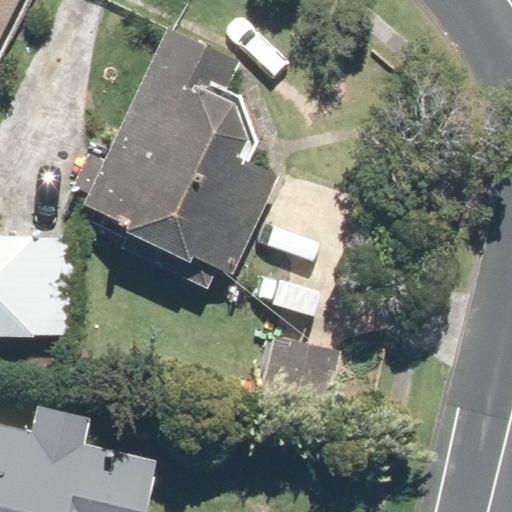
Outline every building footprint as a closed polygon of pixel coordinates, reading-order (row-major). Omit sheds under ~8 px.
[(0,0),(0,24),(11,0),(0,0)] [(223,291),(282,167),(256,90),(145,37),(75,186),(99,198),(86,226),(223,291)] [(0,327),(81,329),(83,234),(0,232),(0,327)] [(336,344),(272,339),(269,381),(333,387),(336,344)] [(152,511),(167,454),(94,435),(102,406),(49,393),(41,422),(0,410),(0,511),(152,511)]
